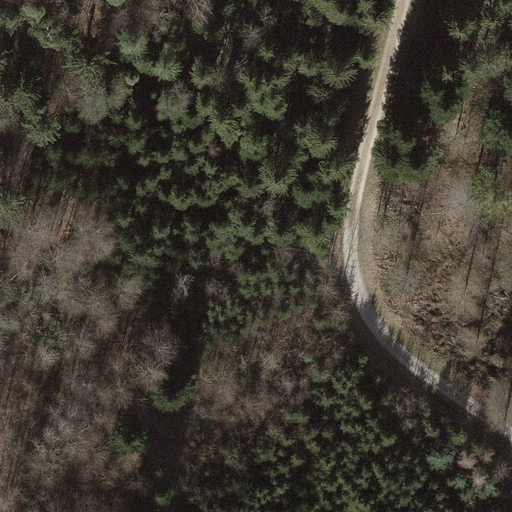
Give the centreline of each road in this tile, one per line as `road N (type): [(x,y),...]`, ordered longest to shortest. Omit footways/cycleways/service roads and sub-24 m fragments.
road 1 (track): [(404,0),(351,225),(351,270),(362,305),(409,361),(511,434)]
road 2 (track): [(154,0),(68,84),(3,184),(0,202)]
